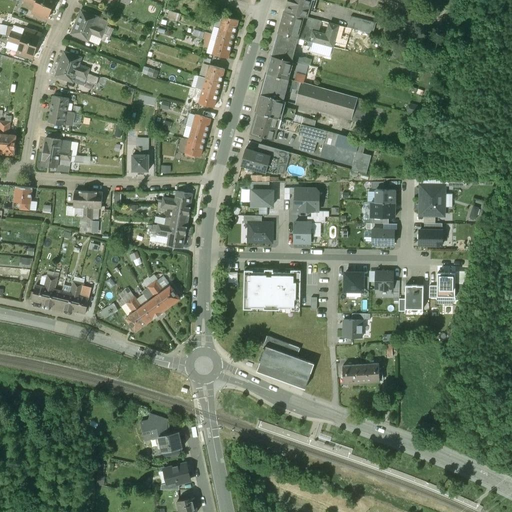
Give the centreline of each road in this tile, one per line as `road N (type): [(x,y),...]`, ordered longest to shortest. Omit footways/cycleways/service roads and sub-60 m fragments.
road 1 (tertiary): [(219,368),(511,490)]
road 2 (residential): [(25,176),(214,186)]
road 3 (residential): [(25,176),(41,76),(70,0)]
road 4 (residential): [(214,186),(262,11)]
road 5 (residential): [(127,350),(0,314)]
road 6 (tertiary): [(226,511),(206,382)]
